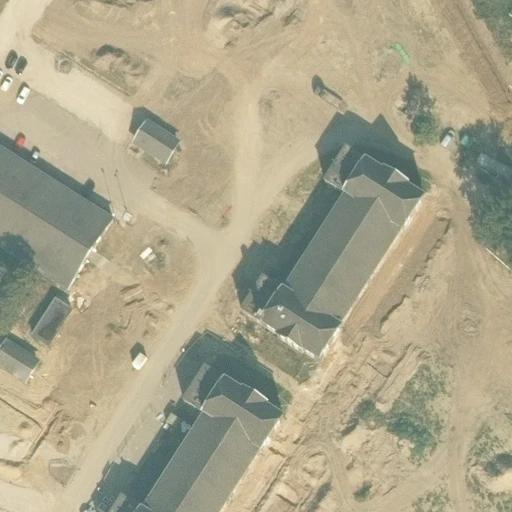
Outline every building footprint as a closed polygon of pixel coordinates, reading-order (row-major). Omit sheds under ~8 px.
[(147,126),(136,143),(167,163),(178,146),(147,126)] [(113,222),(0,149),(0,248),(68,292),(113,222)] [(285,294),(267,282),(264,280),(242,314),(279,338),(279,340),(302,355),(303,353),(320,364),(342,331),(341,330),(402,234),(404,234),(425,201),(408,190),(409,189),(385,173),(384,175),(347,151),(325,184),(347,198),(285,294)] [(72,312),(56,302),(33,338),(49,348),(72,312)] [(38,366),(6,346),(0,354),(0,365),(27,383),(38,366)] [(243,395),(208,372),(206,370),(184,404),(205,418),(145,511),(141,511),(123,500),(114,511),(223,511),(261,454),(263,455),(284,421),(267,410),(268,408),(244,393),(243,395)] [(499,394),(489,406),(497,413),(481,430),(502,449),(511,438),(511,395),(507,401),(499,394)]
